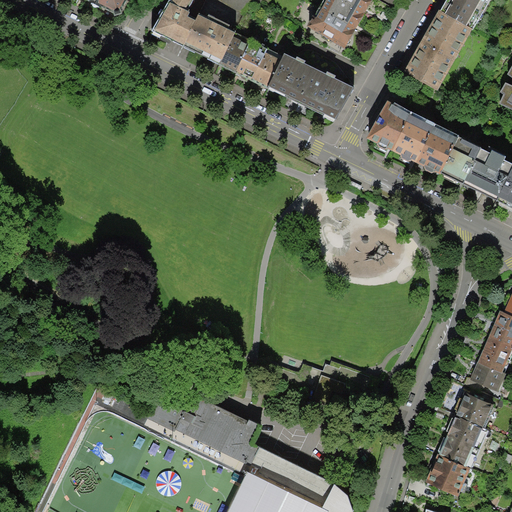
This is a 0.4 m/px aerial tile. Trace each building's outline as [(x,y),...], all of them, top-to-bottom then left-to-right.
[(119,12),(125,0),(84,0),(113,14),(114,16),(120,14),(119,12)] [(183,45),(195,20),(184,15),(192,0),(168,0),(168,2),(150,32),(160,37),(159,40),(169,45),(170,42),(182,48),(183,45)] [(247,0),(216,0),(243,15),(249,1),(247,0)] [(362,13),(338,0),(327,0),(321,11),(352,29),(357,22),(357,21),(360,21),(362,17),(361,14),(362,13)] [(338,0),(362,13),(366,6),(366,5),(369,5),(371,1),(370,0),(338,0)] [(439,13),(466,28),(468,29),(484,0),(446,0),(445,2),(439,13)] [(352,29),(321,11),(316,20),(313,18),(308,27),(320,34),(320,39),(328,43),(332,41),(342,47),(343,46),(346,46),(349,44),(349,41),(347,38),(348,37),(352,29)] [(422,43),(449,58),(452,52),(456,54),(466,36),(463,34),(466,28),(439,13),(427,33),(422,43)] [(233,34),(234,32),(227,29),(228,28),(213,20),(212,22),(198,15),(195,20),(183,45),(195,50),(194,53),(200,57),(206,59),(208,57),(220,62),(233,34)] [(222,67),(234,73),(247,47),(239,42),(241,38),(233,34),(220,62),(218,65),(222,67)] [(249,42),(247,47),(234,73),(238,75),(251,81),(266,50),(249,42)] [(410,63),(405,72),(432,88),(435,82),(439,84),(449,66),(446,64),(449,58),(422,43),(410,63)] [(267,89),(269,85),(280,63),(271,58),(273,54),(266,50),(251,81),(250,81),(254,83),(267,89)] [(336,118),(352,89),(283,55),(280,63),(269,85),(275,88),(273,92),(291,101),(293,97),(298,99),(305,103),(303,107),(326,118),(328,114),(336,118)] [(511,66),(508,74),(511,76),(511,85),(506,83),(501,92),(504,94),(500,103),(511,108),(511,66)] [(412,91),(399,83),(391,97),(404,105),(412,91)] [(387,148),(392,150),(409,116),(387,104),(380,115),(373,127),(367,138),(375,142),(377,143),(375,147),(385,152),(387,148)] [(416,162),(432,128),(409,116),(392,150),(399,153),(401,154),(398,159),(408,164),(411,159),(416,162)] [(432,175),(434,171),(439,173),(456,139),(432,128),(416,162),(422,165),(424,166),(422,170),(432,175)] [(456,139),(439,173),(447,177),(462,184),(463,180),(478,151),(465,145),(467,142),(457,137),(456,139)] [(478,151),(463,180),(473,185),(497,197),(511,168),(511,167),(511,164),(479,149),(478,151)] [(511,208),(511,168),(497,197),(496,201),(500,203),(511,208)] [(511,330),(511,315),(505,313),(501,311),(497,319),(495,324),(511,330)] [(511,346),(511,345),(511,330),(495,324),(492,332),(490,336),(511,346)] [(485,349),(506,358),(511,346),(490,336),(486,344),(485,349)] [(479,361),(501,371),(506,358),(485,349),(481,357),(479,361)] [(479,361),(476,369),(475,368),(473,372),(474,373),(473,376),(472,378),(469,377),(465,385),(479,391),(482,384),(495,389),(499,381),(501,381),(504,373),(501,371),(479,361)] [(376,390),(379,378),(331,362),(329,367),(324,365),(322,372),(308,368),(305,367),(303,375),(268,363),(259,392),(296,405),(308,409),(311,399),(327,404),(331,392),(344,396),(347,385),(360,389),(361,385),(376,390)] [(228,511),(355,511),(350,491),(255,448),(262,431),(254,427),(192,395),(188,404),(168,393),(162,405),(155,401),(143,428),(245,477),(228,511)] [(465,393),(463,400),(459,398),(456,405),(456,407),(459,408),(456,415),(482,426),(491,404),(465,393)] [(228,511),(245,477),(143,428),(111,413),(98,413),(88,420),(42,511),(228,511)] [(482,426),(456,415),(451,428),(448,434),(473,445),(482,426)] [(473,445),(448,434),(443,446),(439,454),(465,465),(473,445)] [(431,474),(428,480),(457,492),(458,489),(464,491),(470,478),(464,475),(468,466),(465,465),(439,454),(436,462),(434,462),(433,462),(431,463),(431,464),(430,465),(430,467),(430,469),(431,470),(432,471),(431,474)]
